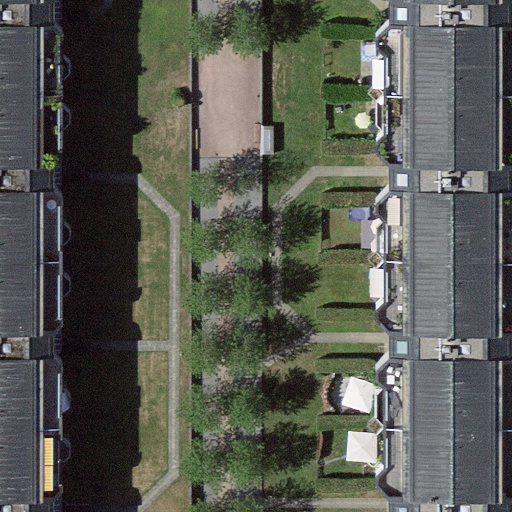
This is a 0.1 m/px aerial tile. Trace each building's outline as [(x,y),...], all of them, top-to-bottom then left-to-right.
[(0,0),(0,88),(59,89),(59,0),(0,0)] [(511,0),(382,0),(382,87),(511,87),(511,0)] [(511,87),(382,87),(380,253),(511,251),(511,87)] [(0,88),(0,250),(57,250),(59,89),(0,88)] [(0,250),(0,422),(55,423),(57,250),(0,250)] [(511,251),(380,253),(378,423),(511,423),(511,251)] [(53,511),(55,423),(0,422),(0,511),(53,511)] [(511,511),(511,423),(378,423),(376,511),(511,511)]
